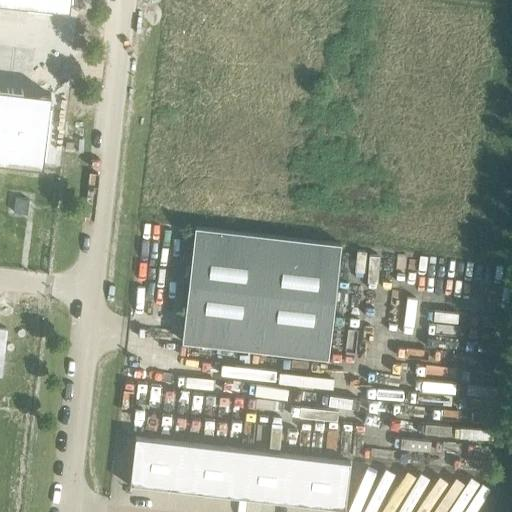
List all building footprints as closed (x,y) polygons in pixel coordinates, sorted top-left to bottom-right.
[(143,177),(139,220),(511,262),(511,0),(304,0),(499,22),(477,215),(143,177)] [(157,56),(152,105),(441,138),(447,90),(157,56)] [(0,90),(0,163),(41,168),(50,96),(0,90)] [(181,341),(327,358),(340,244),(194,227),(181,341)] [(129,483),(344,508),(349,462),(134,437),(129,483)]
